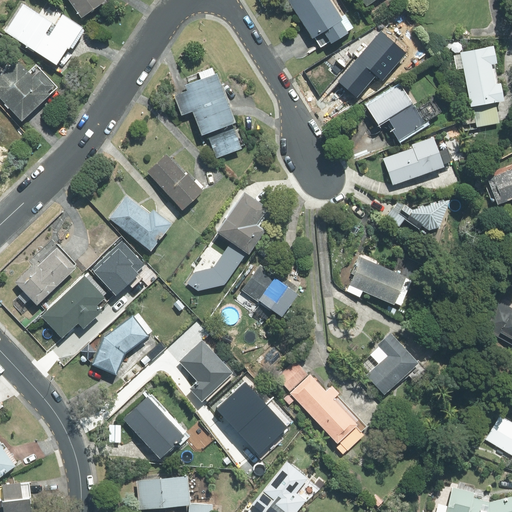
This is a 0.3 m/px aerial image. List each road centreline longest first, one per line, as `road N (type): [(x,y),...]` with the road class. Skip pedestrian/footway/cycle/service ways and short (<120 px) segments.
road 1 (residential): [(0,226),(86,138),(182,0)]
road 2 (residential): [(321,173),(290,105),(222,0)]
road 3 (residential): [(80,511),(79,472),(62,424),(0,351)]
